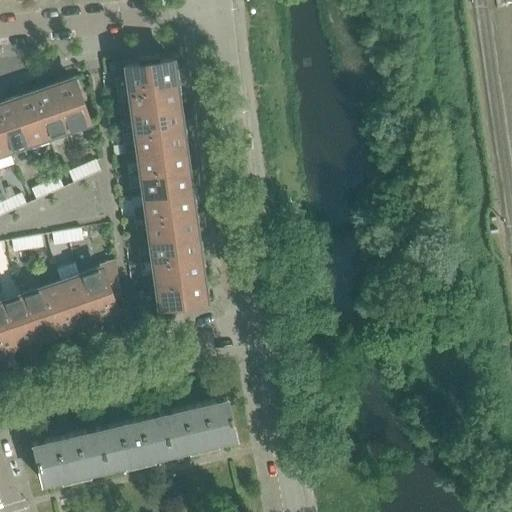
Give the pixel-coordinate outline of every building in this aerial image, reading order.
[(175,81),(172,58),(158,60),(157,56),(138,58),(139,63),(124,65),(128,88),(175,81)] [(87,122),(71,77),(50,84),(66,129),(87,122)] [(178,103),(175,81),(128,88),(131,109),(178,103)] [(66,129),(50,84),(31,91),(47,136),(66,129)] [(47,136),(31,91),(11,97),(28,143),(47,136)] [(28,143),(11,97),(0,101),(0,126),(8,149),(28,143)] [(181,124),(178,103),(131,109),(134,131),(181,124)] [(184,145),(181,124),(134,131),(136,152),(184,145)] [(0,152),(8,149),(0,126),(0,152)] [(126,153),(125,145),(112,146),(113,155),(126,153)] [(187,167),(184,145),(136,152),(139,173),(187,167)] [(100,170),(96,160),(95,159),(82,165),(87,176),(100,170)] [(87,176),(82,165),(68,171),(73,182),(87,176)] [(190,188),(187,167),(139,173),(142,195),(190,188)] [(63,187),(58,176),(45,182),(49,193),(63,187)] [(49,193),(45,182),(31,188),(35,199),(49,193)] [(193,209),(190,188),(142,195),(145,216),(193,209)] [(25,204),(21,193),(7,199),(12,209),(25,204)] [(0,214),(12,209),(7,199),(0,202),(0,214)] [(196,231),(193,209),(145,216),(148,238),(196,231)] [(83,240),(80,226),(66,229),(68,242),(83,240)] [(68,242),(66,229),(51,231),(53,245),(68,242)] [(199,252),(196,231),(148,238),(151,259),(199,252)] [(42,246),(40,233),(26,236),(28,249),(42,246)] [(28,249),(26,236),(11,238),(13,252),(28,249)] [(202,274),(199,252),(151,259),(154,280),(202,274)] [(98,264),(99,265),(78,273),(94,318),(115,311),(111,300),(120,297),(115,258),(98,264)] [(94,318),(78,273),(58,280),(74,325),(94,318)] [(205,296),(202,274),(154,280),(157,302),(172,300),(172,305),(191,302),(190,298),(205,296)] [(74,325),(58,280),(39,286),(55,331),(74,325)] [(55,331),(39,286),(20,293),(36,338),(55,331)] [(36,338),(20,293),(1,300),(16,345),(36,338)] [(0,350),(16,345),(1,300),(0,299),(0,350)] [(235,435),(226,396),(161,412),(170,450),(235,435)] [(170,450),(161,412),(97,427),(106,465),(170,450)] [(106,465),(97,427),(32,442),(41,481),(106,465)]
